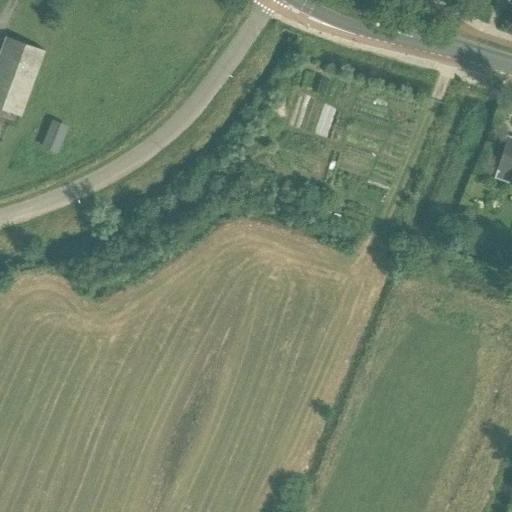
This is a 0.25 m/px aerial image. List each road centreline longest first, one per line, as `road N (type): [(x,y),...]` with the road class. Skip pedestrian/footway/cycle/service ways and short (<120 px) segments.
road 1 (unclassified): [(0,219),(55,201),(159,139),(267,4)]
road 2 (unclassified): [(295,0),(405,43),(466,52)]
road 3 (unclassified): [(466,52),(347,0)]
